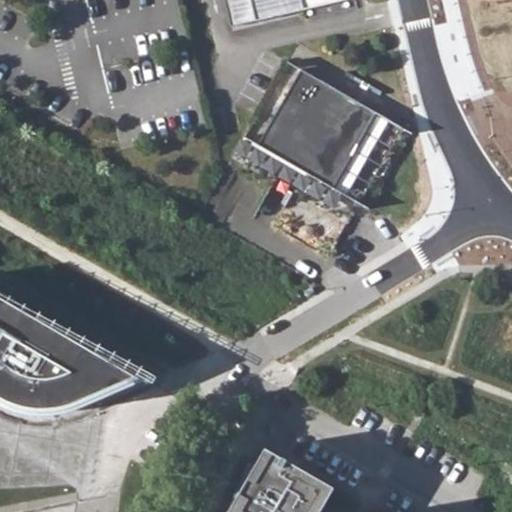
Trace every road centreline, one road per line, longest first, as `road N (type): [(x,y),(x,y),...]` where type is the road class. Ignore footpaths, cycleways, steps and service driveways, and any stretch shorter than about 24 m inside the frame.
road 1 (residential): [(494,204),(260,354),(222,416),(181,511)]
road 2 (residential): [(494,204),(449,126),(414,0)]
